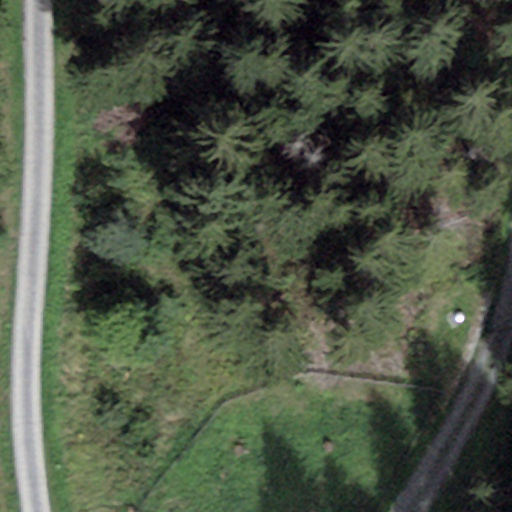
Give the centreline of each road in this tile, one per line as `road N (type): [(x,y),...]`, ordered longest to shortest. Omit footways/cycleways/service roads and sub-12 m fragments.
road 1 (track): [(51,0),(35,396),(41,511)]
road 2 (track): [(417,511),(464,421),(511,214)]
